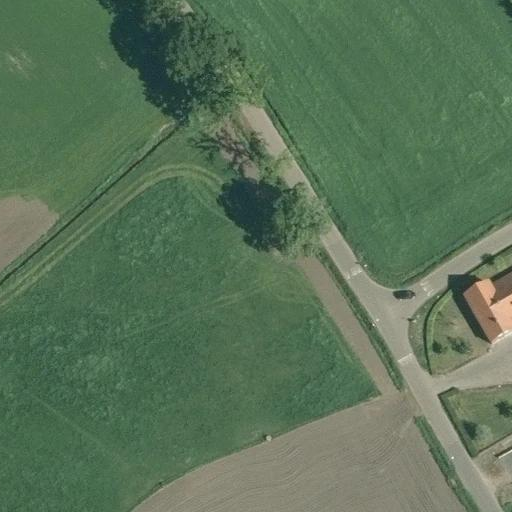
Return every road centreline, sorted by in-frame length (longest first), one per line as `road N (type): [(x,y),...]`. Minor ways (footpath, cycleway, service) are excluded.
road 1 (unclassified): [(381,315),(243,94),(169,0)]
road 2 (unclassified): [(492,511),(381,315)]
road 3 (unclassified): [(381,315),(511,232)]
